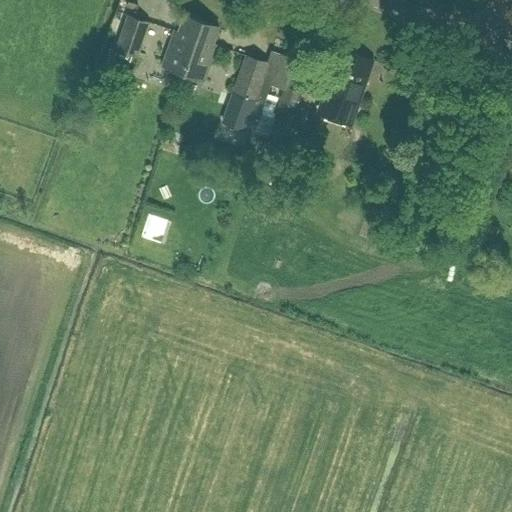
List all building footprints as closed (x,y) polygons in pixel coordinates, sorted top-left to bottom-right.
[(158,12),(164,0),(150,0),(147,6),(158,12)] [(114,48),(116,49),(137,56),(149,21),(126,13),(114,48)] [(212,43),(218,26),(184,14),(178,31),(174,29),(162,65),(202,79),(215,44),(212,43)] [(339,49),(320,104),(352,115),(371,60),(339,49)] [(255,100),(268,61),(244,53),(231,91),(255,100)] [(290,123),(300,91),(284,85),(273,117),(290,123)] [(226,106),(249,115),(255,100),(231,91),(226,106)]
